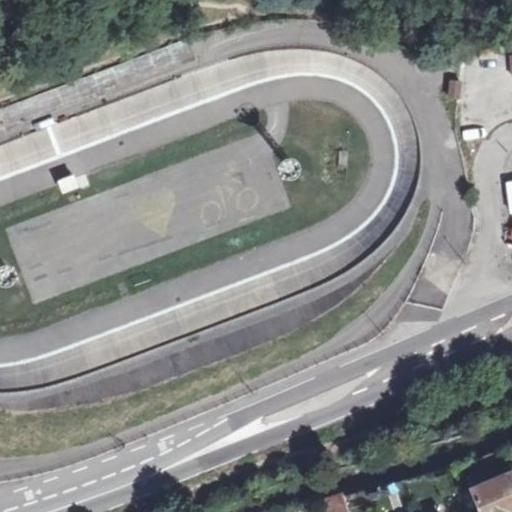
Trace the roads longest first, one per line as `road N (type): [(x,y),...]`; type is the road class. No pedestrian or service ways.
road 1 (secondary): [(511,302),(265,407),(209,443)]
road 2 (secondary): [(209,443),(269,437),(511,337)]
road 3 (secondary): [(26,511),(209,443)]
